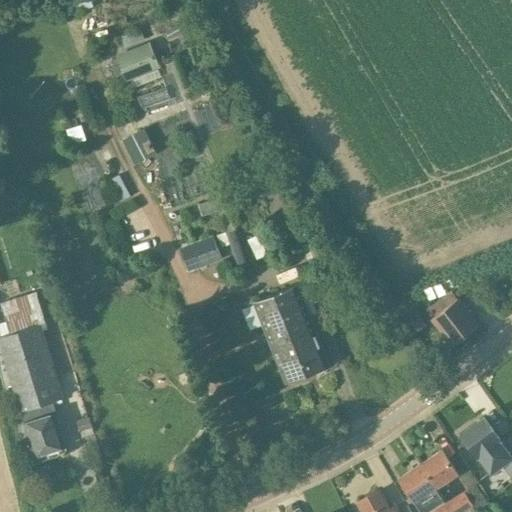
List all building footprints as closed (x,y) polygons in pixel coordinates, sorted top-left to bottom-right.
[(122,52),(117,54),(118,57),(118,58),(124,73),(127,80),(130,79),(133,87),(161,76),(157,68),(160,67),(159,64),(156,56),(151,44),(150,40),(146,42),(122,52)] [(143,110),(171,95),(165,83),(136,99),(143,110)] [(144,129),(122,140),(134,163),(156,153),(144,129)] [(202,214),(224,207),(218,187),(196,194),(202,214)] [(238,267),(246,264),(236,232),(227,235),(238,267)] [(253,256),(264,254),(260,233),(250,235),(253,256)] [(179,249),(188,272),(222,260),(213,236),(179,249)] [(254,300),(276,356),(286,381),(329,364),(297,283),(254,300)] [(434,317),(453,344),(479,324),(459,298),(459,299),(452,291),(428,309),(434,317)] [(0,335),(0,344),(21,411),(52,401),(64,397),(43,329),(41,323),(45,322),(36,292),(0,303),(6,321),(2,322),(6,334),(0,335)] [(409,324),(417,317),(421,315),(414,305),(401,314),(409,324)] [(24,422),(34,455),(65,445),(55,412),(24,422)] [(483,416),(459,434),(477,457),(478,456),(491,474),(502,466),(511,457),(511,456),(505,448),(500,440),(501,439),(483,416)] [(511,456),(511,457),(502,466),(511,479),(511,442),(505,448),(511,456)] [(433,481),(440,491),(449,485),(446,480),(457,472),(443,449),(422,463),(433,481)] [(424,511),(444,499),(440,491),(433,481),(422,463),(400,477),(415,500),(416,499),(424,511)] [(467,488),(446,502),(452,511),(462,511),(473,505),(476,510),(487,502),(475,484),(477,481),(467,466),(457,473),(467,488)] [(397,511),(395,507),(390,509),(379,490),(358,501),(363,511),(397,511)] [(452,511),(446,502),(431,511),(452,511)]
